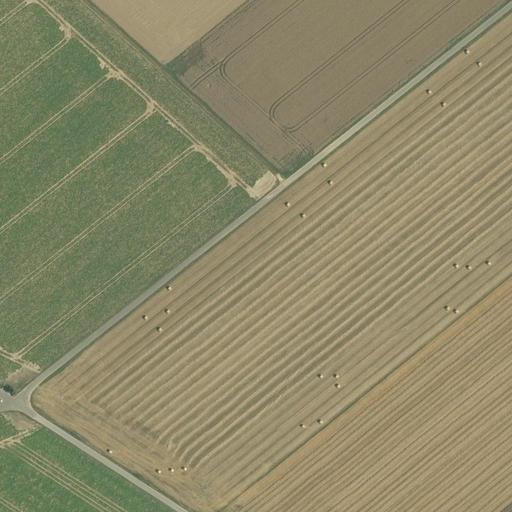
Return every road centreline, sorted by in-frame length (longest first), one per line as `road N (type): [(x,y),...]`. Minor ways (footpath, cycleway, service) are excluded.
road 1 (track): [(0,407),(511,4)]
road 2 (track): [(75,0),(284,184)]
road 3 (unclassified): [(0,394),(181,511)]
